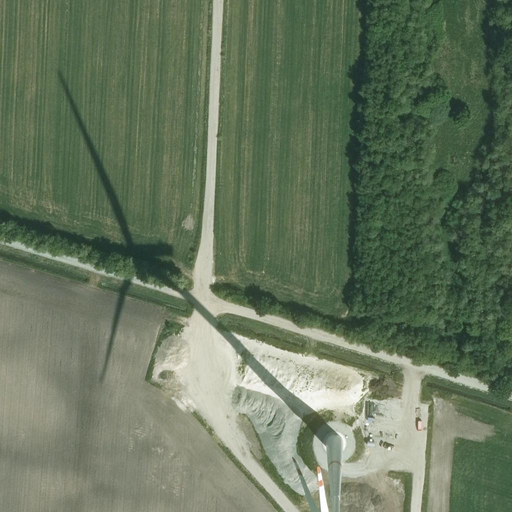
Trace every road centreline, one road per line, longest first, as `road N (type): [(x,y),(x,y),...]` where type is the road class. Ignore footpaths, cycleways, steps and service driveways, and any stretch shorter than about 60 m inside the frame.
road 1 (track): [(0,238),(511,395)]
road 2 (track): [(221,0),(201,347),(229,435),(282,511)]
